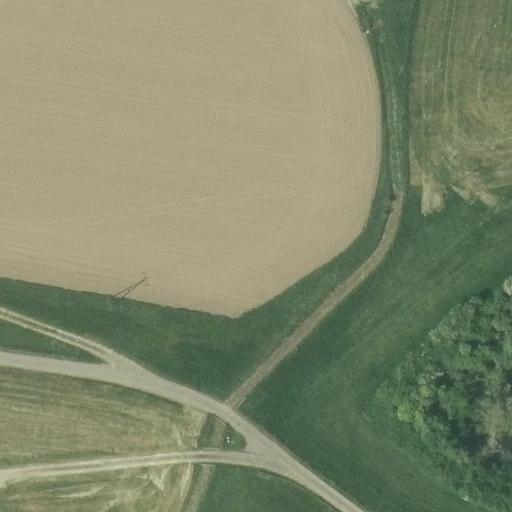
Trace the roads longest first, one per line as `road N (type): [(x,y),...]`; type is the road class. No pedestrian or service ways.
road 1 (track): [(402,165),(378,254),(222,412),(189,511)]
road 2 (unclassified): [(353,511),(196,399),(111,374),(0,358)]
road 3 (track): [(290,466),(225,457),(0,475)]
road 4 (track): [(147,386),(125,364),(0,311)]
